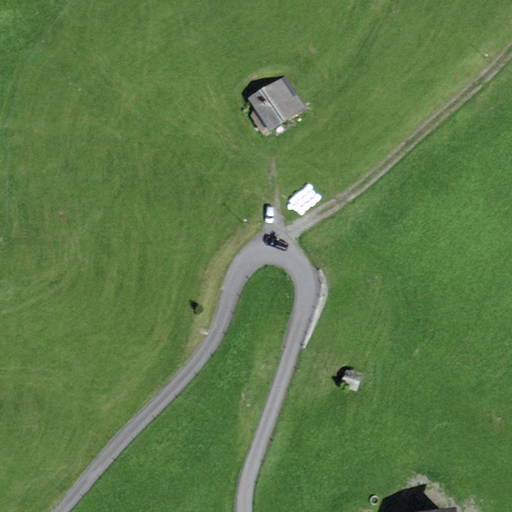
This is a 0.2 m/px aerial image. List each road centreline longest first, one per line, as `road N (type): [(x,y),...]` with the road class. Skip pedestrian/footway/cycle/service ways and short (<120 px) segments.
road 1 (unclassified): [(56,511),(192,365),(239,266),(266,250),(304,274),(306,301),(250,464),(243,511)]
road 2 (track): [(277,253),(299,224),(467,93),(511,43)]
road 3 (track): [(385,0),(335,95),(310,122),(270,142)]
